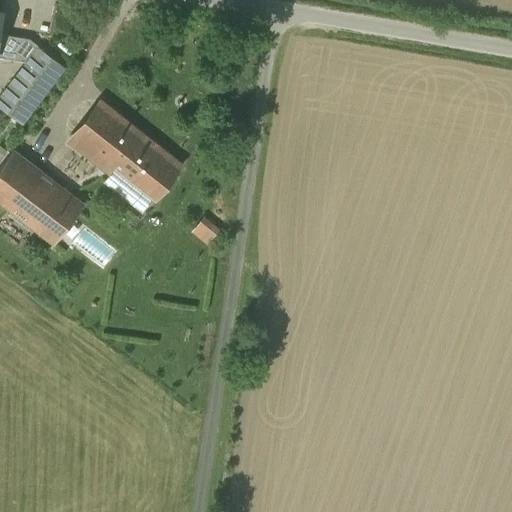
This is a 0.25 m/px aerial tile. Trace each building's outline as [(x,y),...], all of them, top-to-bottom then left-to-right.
[(30,38),(0,33),(0,56),(28,62),(39,47),(40,46),(30,38)] [(28,62),(3,94),(29,113),(65,66),(39,47),(28,62)] [(179,164),(100,103),(71,140),(112,172),(115,168),(153,198),(179,164)] [(83,204),(13,150),(0,167),(0,200),(54,242),(83,204)] [(142,212),(153,198),(115,168),(112,172),(104,182),(142,212)] [(193,231),(210,242),(221,225),(203,214),(193,231)]
